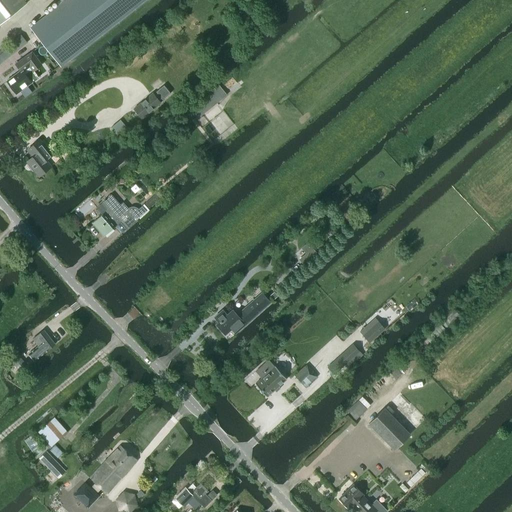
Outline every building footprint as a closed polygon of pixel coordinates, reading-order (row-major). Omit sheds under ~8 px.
[(0,0),(0,19),(8,13),(24,2),(22,0),(0,0)] [(64,0),(30,27),(61,66),(146,0),(64,0)] [(42,65),(32,52),(24,58),(15,64),(21,72),(29,66),(33,71),(42,65)] [(153,93),(133,109),(141,119),(161,103),(158,100),(161,98),(162,100),(170,93),(163,85),(155,92),(157,93),(154,95),(153,93)] [(196,119),(227,95),(218,85),(208,93),(210,96),(190,112),(196,119)] [(39,140),(27,149),(33,157),(27,161),(30,165),(28,166),(32,171),(34,170),(39,177),(51,167),(46,161),(52,156),(39,140)] [(149,209),(159,199),(155,194),(145,204),(149,209)] [(120,205),(111,195),(106,199),(104,200),(105,201),(103,203),(108,209),(92,223),(104,236),(120,222),(126,229),(137,219),(146,211),(142,207),(138,210),(138,209),(137,208),(136,208),(134,207),(132,207),(131,207),(130,207),(129,208),(128,209),(123,202),(120,205)] [(306,255),(300,261),(304,266),(318,253),(314,248),(306,255)] [(223,310),(216,316),(220,320),(216,324),(225,334),(231,328),(236,333),(270,302),(262,292),(237,314),(232,309),(227,314),(223,310)] [(447,329),(461,317),(453,309),(440,322),(447,329)] [(432,345),(447,331),(439,323),(425,338),(432,345)] [(367,327),(360,332),(370,343),(382,332),(376,325),(370,330),(367,327)] [(39,337),(41,338),(33,345),(31,343),(22,351),(31,363),(55,344),(45,332),(39,337)] [(27,366),(20,357),(12,363),(20,372),(27,366)] [(328,367),(334,375),(346,364),(340,357),(328,367)] [(267,373),(255,384),(267,397),(287,379),(275,366),(274,366),(269,360),(261,367),(264,370),(264,371),(265,372),(267,373)] [(305,387),(318,377),(307,364),(295,375),(305,387)] [(355,420),(366,409),(357,400),(346,412),(355,420)] [(388,405),(369,424),(394,450),(410,434),(391,415),(394,411),(388,405)] [(57,458),(62,453),(54,444),(67,432),(54,417),(38,432),(49,444),(46,448),(57,458)] [(35,456),(42,452),(31,435),(24,440),(35,456)] [(107,494),(137,460),(120,446),(90,478),(95,483),(91,487),(85,482),(73,494),(87,508),(99,496),(96,493),(101,488),(107,494)] [(58,479),(66,471),(46,451),(39,458),(58,479)] [(427,474),(429,472),(422,464),(419,466),(421,468),(406,483),(410,487),(425,472),(427,474)] [(185,488),(175,498),(184,507),(191,500),(194,497),(204,508),(211,500),(205,493),(211,487),(204,479),(196,487),(190,493),(187,489),(185,488)] [(353,485),(339,499),(349,509),(351,506),(357,511),(375,511),(376,511),(377,511),(385,511),(387,510),(376,499),(371,505),(362,496),(363,495),(353,485)] [(124,511),(130,511),(137,505),(134,494),(123,492),(115,499),(118,510),(124,511)]
